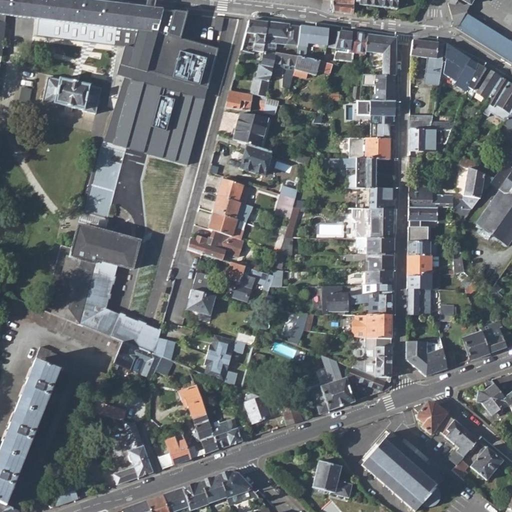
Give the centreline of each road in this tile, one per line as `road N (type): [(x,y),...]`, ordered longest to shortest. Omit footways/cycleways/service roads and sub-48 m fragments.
road 1 (residential): [(407,398),(399,372),(402,27)]
road 2 (residential): [(174,316),(186,275),(178,254),(244,8)]
road 3 (residential): [(407,398),(239,456)]
road 4 (residential): [(244,8),(402,27)]
road 5 (residential): [(239,456),(92,505)]
